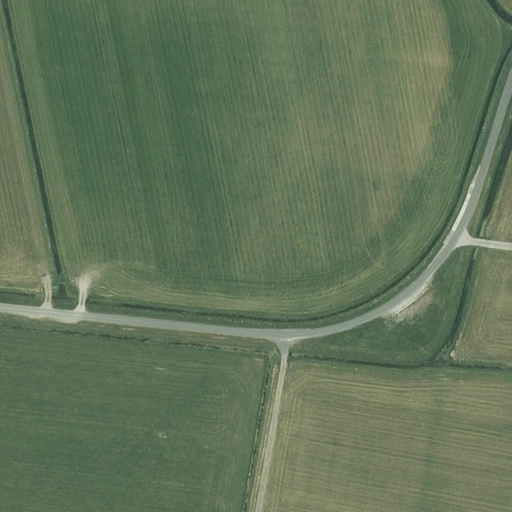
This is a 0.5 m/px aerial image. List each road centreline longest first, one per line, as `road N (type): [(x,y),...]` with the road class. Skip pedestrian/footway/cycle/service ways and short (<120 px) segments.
road 1 (unclassified): [(511,78),(470,207),(444,255),(405,294),(365,317),(282,335),(0,308)]
road 2 (track): [(282,335),(257,511)]
